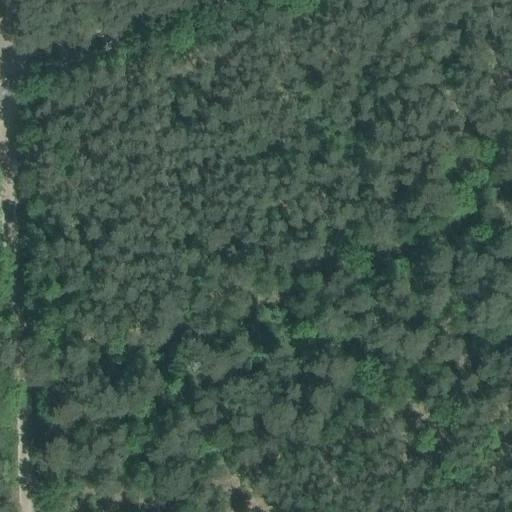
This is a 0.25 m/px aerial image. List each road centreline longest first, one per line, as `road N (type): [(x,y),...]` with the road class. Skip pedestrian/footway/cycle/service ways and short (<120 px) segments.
road 1 (track): [(0,33),(21,72),(27,511)]
road 2 (unclassified): [(0,90),(31,66),(220,0)]
